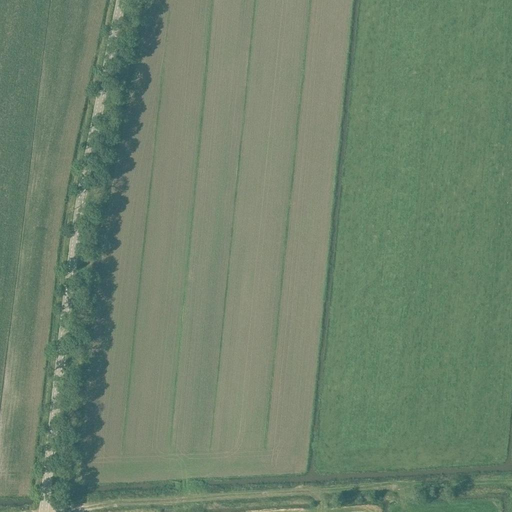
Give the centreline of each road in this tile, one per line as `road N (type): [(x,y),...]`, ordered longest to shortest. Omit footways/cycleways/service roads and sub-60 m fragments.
road 1 (unclassified): [(42,511),(74,233),(121,0)]
road 2 (track): [(42,511),(511,482)]
